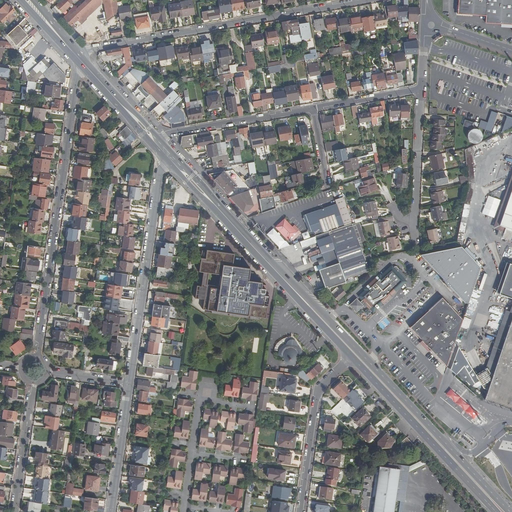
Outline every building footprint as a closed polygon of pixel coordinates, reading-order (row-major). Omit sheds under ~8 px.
[(70,5),(65,0),(62,0),(53,8),(60,15),(70,5)] [(80,0),(70,9),(71,10),(71,11),(73,12),(76,10),(86,0),(85,0),(80,0)] [(103,0),(85,0),(86,0),(76,10),(85,20),(102,4),(104,4),(103,0)] [(118,12),(118,8),(116,0),(103,0),(104,4),(107,21),(118,12)] [(230,0),(218,0),(220,13),(225,12),(228,12),(233,11),(230,0)] [(238,12),(245,10),(243,0),(230,0),(233,11),(233,14),(238,14),(238,12)] [(259,0),(246,0),(248,9),(260,6),(259,0)] [(511,0),(458,0),(457,14),(486,16),(485,23),(511,24),(511,0)] [(183,16),(195,15),(193,1),(180,3),(181,4),(183,16)] [(0,14),(0,20),(3,23),(7,19),(10,22),(14,18),(11,15),(15,11),(11,7),(10,9),(6,4),(0,10),(0,12),(1,14),(0,14)] [(183,16),(181,4),(168,6),(170,19),(183,16)] [(130,6),(118,8),(118,12),(120,20),(132,17),(130,6)] [(151,21),(158,20),(160,19),(161,22),(165,21),(163,6),(149,9),(151,21)] [(397,18),(397,17),(396,7),(396,6),(385,7),(386,15),(386,19),(397,18)] [(396,7),(397,17),(401,16),(401,17),(408,17),(408,8),(408,7),(396,7)] [(60,15),(53,8),(52,10),(58,17),(60,15)] [(420,8),(408,8),(408,17),(408,20),(419,20),(420,8)] [(151,21),(149,9),(134,11),(135,15),(136,19),(137,29),(152,26),(151,21)] [(85,20),(76,10),(73,12),(71,11),(71,10),(63,18),(71,27),(74,30),(77,28),(74,25),(78,21),(81,24),(85,20)] [(218,10),(203,13),(204,20),(219,18),(218,10)] [(373,17),(375,27),(387,25),(386,19),(386,15),(378,16),(378,15),(373,15),(373,17)] [(376,29),(375,27),(373,17),(361,19),(363,29),(363,31),(376,29)] [(336,21),(335,18),(326,20),(328,31),(337,29),(336,21)] [(338,33),(350,31),(348,20),(348,18),(343,19),(343,20),(336,21),(337,29),(338,33)] [(363,29),(361,19),(361,18),(348,20),(350,31),(354,31),(363,29)] [(325,29),(323,19),(314,21),(316,31),(325,29)] [(299,25),(298,20),(282,23),(283,31),(291,29),(292,35),(289,35),(291,44),(302,42),(301,40),(299,25)] [(299,25),(301,40),(311,38),(308,23),(299,25)] [(28,36),(22,29),(21,30),(17,26),(7,35),(8,37),(19,49),(29,39),(27,37),(28,36)] [(274,44),(280,43),(278,32),(270,33),(270,32),(266,33),(268,45),(274,44)] [(252,48),(264,46),(262,34),(256,35),(256,36),(250,37),(251,45),(252,48)] [(341,50),(342,54),(354,52),(353,49),(352,49),(349,36),(343,37),(345,47),(343,48),(343,49),(341,50)] [(10,44),(14,49),(18,50),(19,49),(8,37),(6,39),(10,44)] [(418,40),(409,42),(404,43),(405,46),(409,46),(409,51),(411,51),(412,54),(417,54),(418,40)] [(201,45),(201,47),(202,55),(211,53),(209,44),(201,45)] [(256,69),(252,48),(251,45),(244,47),(248,66),(237,68),(237,73),(243,71),(250,70),(256,69)] [(172,46),(162,47),(164,57),(174,56),(172,46)] [(178,59),(190,57),(189,50),(189,47),(176,49),(178,59)] [(202,55),(201,47),(189,50),(190,57),(191,62),(203,60),(203,57),(202,55)] [(130,67),(132,66),(129,48),(123,49),(124,52),(125,58),(127,57),(129,65),(124,69),(126,71),(130,67)] [(329,56),(331,56),(342,54),(341,50),(341,48),(328,50),(329,56)] [(230,49),(217,52),(220,65),(229,64),(228,57),(232,56),(230,49)] [(134,51),(135,53),(136,61),(147,60),(145,51),(141,52),(140,50),(134,51)] [(305,60),(317,58),(316,53),(316,50),(312,50),(312,54),(304,56),(305,60)] [(395,71),(407,69),(403,52),(392,54),(395,71)] [(23,65),(25,73),(26,77),(28,81),(48,63),(44,59),(30,71),(29,65),(34,61),(31,57),(23,65)] [(51,60),(48,63),(28,81),(33,82),(42,74),(54,63),(51,60)] [(293,68),(295,78),(299,78),(303,100),(312,99),(309,85),(305,63),(305,60),(298,62),(292,63),(293,68)] [(65,76),(54,63),(42,74),(49,81),(48,85),(58,86),(64,87),(65,76)] [(283,64),(280,65),(281,68),(282,73),(287,72),(287,69),(293,68),(292,63),(291,63),(289,63),(283,64)] [(310,76),(320,75),(318,64),(312,65),(313,67),(309,68),(310,76)] [(234,73),(237,73),(237,68),(236,65),(230,67),(230,71),(228,72),(229,74),(231,74),(234,73)] [(268,67),(269,73),(277,72),(277,68),(281,68),(280,65),(272,66),(268,67)] [(0,66),(0,77),(8,78),(10,68),(0,66)] [(126,71),(122,75),(133,86),(138,81),(141,84),(149,77),(151,75),(133,69),(132,70),(130,67),(126,71)] [(243,71),(244,77),(245,80),(252,79),(250,70),(243,71)] [(219,76),(220,85),(225,84),(224,81),(229,80),(229,78),(232,78),(231,74),(229,74),(222,75),(219,76)] [(333,75),(320,77),(322,90),(335,87),(333,75)] [(398,83),(396,75),(386,77),(388,85),(398,83)] [(150,94),(158,87),(149,77),(141,84),(137,88),(146,98),(150,94)] [(245,80),(244,77),(235,78),(237,89),(246,87),(245,80)] [(373,87),(371,79),(362,80),(364,89),(373,87)] [(33,95),(35,83),(33,82),(28,81),(27,89),(26,94),(33,95)] [(361,90),(359,82),(350,83),(352,92),(361,90)] [(45,87),(44,97),(58,99),(60,89),(58,89),(58,86),(48,85),(41,83),(41,86),(45,87)] [(296,85),(284,88),(285,91),(287,102),(299,100),(296,85)] [(158,87),(150,94),(159,103),(167,97),(158,87)] [(287,102),(285,91),(280,92),(281,98),(276,99),(277,105),(287,103),(287,102)] [(172,92),(167,97),(159,103),(168,113),(176,106),(181,101),(175,94),(172,92)] [(260,95),(260,93),(251,95),(254,107),(262,106),(262,105),(260,95)] [(262,105),(275,102),(273,93),(267,94),(260,95),(262,105)] [(219,95),(206,97),(209,109),(221,107),(219,95)] [(237,107),(235,96),(227,98),(229,112),(238,111),(237,107)] [(51,111),(62,112),(63,101),(55,100),(54,106),(51,106),(51,111)] [(401,117),(400,105),(396,105),(396,106),(389,107),(389,117),(401,117)] [(400,105),(401,117),(410,117),(410,105),(400,105)] [(166,115),(164,117),(171,124),(184,121),(183,113),(176,106),(168,113),(166,115)] [(103,107),(96,114),(103,121),(110,114),(103,107)] [(370,109),(370,113),(372,121),(372,124),(377,123),(376,117),(383,116),(382,110),(381,107),(370,109)] [(43,122),(45,110),(42,109),(34,108),(32,120),(43,122)] [(203,108),(187,110),(188,118),(192,118),(192,120),(202,118),(201,116),(204,115),(203,108)] [(491,111),(488,122),(480,120),(478,128),(492,132),(497,113),(491,111)] [(87,113),(83,112),(80,134),(90,136),(92,118),(95,119),(93,114),(87,113)] [(358,117),(359,123),(372,121),(370,113),(358,115),(358,117)] [(320,115),(323,132),(335,130),(332,116),(325,118),(324,115),(320,115)] [(342,115),(332,116),(335,130),(335,132),(340,132),(339,125),(343,125),(342,115)] [(509,133),(511,125),(511,117),(506,116),(502,131),(509,133)] [(463,127),(470,128),(466,142),(479,145),(482,131),(476,130),(477,123),(464,120),(463,127)] [(54,125),(46,124),(44,133),(54,135),(55,131),(54,131),(54,125)] [(299,127),(300,134),(302,145),(308,144),(306,134),(308,133),(307,125),(299,127)] [(290,126),(277,127),(279,141),(292,140),(290,126)] [(132,133),(126,127),(119,134),(125,140),(132,133)] [(239,129),(240,133),(240,134),(244,133),(245,138),(248,137),(249,144),(251,144),(248,128),(239,129)] [(230,139),(238,138),(237,133),(236,130),(226,131),(228,141),(231,141),(230,139)] [(184,149),(193,148),(211,144),(210,137),(211,137),(210,132),(182,137),(181,145),(184,149)] [(266,133),(262,134),(264,144),(269,143),(269,145),(277,144),(275,133),(266,134),(266,133)] [(49,143),(50,136),(38,134),(36,145),(37,146),(42,146),(51,147),(52,143),(49,143)] [(92,152),(94,139),(82,137),(81,145),(79,145),(78,151),(92,152)] [(103,146),(105,153),(113,148),(107,139),(104,142),(106,144),(103,146)] [(240,150),(238,140),(232,141),(235,156),(241,155),(240,150)] [(440,142),(431,141),(430,141),(429,148),(442,149),(442,145),(440,145),(440,142)] [(217,143),(211,144),(193,148),(198,153),(208,151),(208,157),(212,157),(228,154),(226,142),(221,143),(217,143)] [(337,142),(325,144),(326,152),(334,151),(338,150),(337,142)] [(53,148),(51,147),(42,146),(41,157),(52,158),(53,148)] [(338,150),(334,151),(336,162),(343,161),(348,160),(346,148),(338,150)] [(86,154),(79,153),(79,156),(77,156),(76,164),(85,165),(86,154)] [(110,154),(107,157),(115,165),(122,160),(115,153),(112,156),(110,154)] [(214,169),(230,166),(230,164),(229,162),(228,154),(212,157),(214,169)] [(442,154),(430,157),(433,170),(445,167),(442,154)] [(242,162),(241,155),(235,156),(234,156),(235,161),(229,162),(230,164),(242,162)] [(311,158),(305,159),(296,161),(298,174),(301,173),(313,170),(311,158)] [(346,172),(359,168),(356,158),(348,160),(343,161),(346,172)] [(48,161),(34,159),(32,171),(34,171),(47,173),(48,173),(48,168),(47,168),(48,161)] [(254,162),(247,163),(249,175),(257,173),(254,162)] [(379,163),(376,164),(377,171),(372,172),(372,175),(381,172),(379,163)] [(85,180),(87,168),(75,166),(73,179),(78,179),(85,180)] [(368,167),(359,169),(362,178),(367,176),(366,171),(369,170),(368,167)] [(258,180),(257,174),(252,175),(252,178),(248,179),(246,181),(241,176),(240,177),(233,170),(210,174),(212,176),(213,176),(214,177),(213,178),(230,197),(248,190),(259,186),(258,180)] [(33,184),(36,184),(36,183),(50,185),(50,181),(49,181),(50,175),(46,175),(47,173),(34,171),(33,176),(32,176),(31,183),(33,184)] [(444,171),(433,173),(436,186),(448,183),(447,177),(444,175),(444,171)] [(298,174),(285,177),(288,190),(291,189),(297,188),(296,184),(302,182),(301,173),(298,174)] [(499,225),(511,187),(511,173),(493,228),(499,230),(501,225),(499,225)] [(140,175),(130,174),(128,185),(138,186),(140,175)] [(398,174),(393,174),(393,179),(397,179),(397,187),(406,188),(407,174),(403,174),(398,174)] [(271,184),(271,180),(270,176),(263,177),(263,179),(258,180),(259,186),(259,187),(271,185),(271,184)] [(460,177),(461,184),(468,182),(468,181),(467,176),(460,177)] [(364,185),(358,187),(361,196),(378,190),(374,178),(363,182),(364,185)] [(88,193),(90,181),(85,180),(78,179),(76,191),(78,192),(88,193)] [(33,184),(31,196),(36,197),(44,198),(46,185),(36,184),(33,184)] [(273,195),(271,185),(259,187),(261,198),(264,197),(264,199),(260,199),(262,213),(276,208),(273,195)] [(141,188),(129,187),(127,199),(129,199),(139,201),(141,199),(142,195),(140,193),(141,188)] [(511,187),(499,225),(501,225),(499,230),(497,235),(511,239),(511,318),(484,400),(511,409),(511,187)] [(288,190),(273,195),(276,208),(288,204),(287,201),(294,199),(291,189),(288,190)] [(229,197),(243,211),(249,209),(253,205),(248,190),(230,197),(229,197)] [(444,202),(442,191),(432,194),(434,204),(444,202)] [(88,193),(78,192),(77,196),(76,196),(75,199),(77,199),(76,202),(88,204),(90,194),(88,193)] [(101,204),(100,208),(106,209),(108,196),(101,195),(100,200),(99,200),(99,204),(101,204)] [(493,217),(500,199),(488,195),(482,213),(493,217)] [(343,197),(335,200),(343,224),(351,222),(343,197)] [(117,198),(116,210),(118,211),(128,212),(129,206),(128,206),(129,199),(127,199),(117,198)] [(38,202),(36,201),(35,208),(46,210),(48,200),(42,199),(42,201),(39,200),(38,202)] [(375,201),(364,203),(366,213),(370,212),(370,216),(378,215),(377,211),(376,211),(375,201)] [(87,207),(87,206),(73,204),(72,216),(85,218),(87,207)] [(463,240),(470,205),(464,204),(457,238),(463,240)] [(330,206),(306,214),(309,222),(332,214),(330,206)] [(440,206),(431,208),(433,222),(443,220),(440,206)] [(41,223),(43,210),(33,209),(32,221),(41,223)] [(171,223),(173,211),(165,210),(163,222),(171,223)] [(198,212),(180,210),(178,222),(197,225),(198,212)] [(128,212),(118,211),(118,214),(115,213),(114,223),(124,224),(127,225),(128,217),(129,217),(129,212),(128,212)] [(334,215),(320,220),(323,231),(338,226),(334,215)] [(67,224),(61,224),(61,227),(67,228),(78,230),(79,230),(88,231),(89,225),(82,224),(82,227),(78,227),(79,219),(70,218),(70,222),(68,222),(67,224)] [(385,218),(378,220),(379,223),(377,223),(380,237),(389,235),(387,222),(386,222),(385,218)] [(285,219),(276,228),(288,240),(296,232),(285,219)] [(102,234),(104,221),(98,220),(97,229),(96,229),(95,232),(102,234)] [(39,235),(41,223),(32,221),(29,221),(27,233),(39,235)] [(132,238),(133,226),(127,225),(124,224),(124,227),(122,236),(132,238)] [(338,263),(344,280),(368,271),(352,224),(316,236),(320,249),(321,254),(322,254),(323,258),(325,263),(327,267),(338,263)] [(78,230),(67,228),(66,238),(77,239),(78,230)] [(436,229),(427,231),(429,243),(438,241),(436,229)] [(174,244),(176,232),(170,231),(166,230),(164,243),(168,243),(174,244)] [(122,236),(121,240),(123,241),(122,248),(133,250),(135,238),(132,238),(122,236)] [(397,237),(387,239),(389,251),(400,249),(399,244),(398,244),(397,237)] [(68,241),(66,253),(78,255),(80,243),(68,241)] [(41,248),(28,246),(27,255),(39,257),(41,248)] [(459,247),(448,249),(421,255),(420,255),(423,258),(433,269),(443,279),(454,292),(457,294),(464,303),(468,303),(470,297),(475,283),(480,267),(461,246),(459,247)] [(202,309),(265,318),(268,295),(264,295),(265,289),(261,288),(262,281),(249,279),(250,269),(232,266),(234,254),(201,249),(198,272),(203,273),(201,287),(197,287),(195,299),(204,301),(202,309)] [(321,254),(320,249),(308,253),(310,258),(311,257),(313,262),(323,258),(322,254),(321,254)] [(123,257),(123,261),(132,263),(134,253),(122,252),(121,257),(123,257)] [(75,255),(65,254),(63,265),(73,266),(75,255)] [(170,269),(171,257),(167,256),(159,255),(157,267),(158,267),(170,269)] [(30,260),(30,259),(23,258),(21,270),(27,271),(28,271),(28,270),(37,271),(39,261),(30,260)] [(185,268),(184,271),(193,272),(195,260),(188,259),(187,268),(185,268)] [(131,272),(132,263),(123,261),(120,261),(119,271),(131,272)] [(338,263),(327,267),(319,270),(324,287),(326,286),(327,289),(345,283),(344,280),(338,263)] [(63,278),(75,280),(77,268),(65,266),(63,278)] [(170,269),(158,267),(157,277),(170,279),(171,269),(170,269)] [(367,289),(368,290),(362,296),(363,298),(360,301),(361,301),(359,302),(356,299),(350,305),(356,311),(362,305),(364,307),(366,306),(369,310),(370,309),(373,305),(375,308),(378,306),(382,303),(383,304),(392,296),(389,294),(393,290),(403,281),(391,269),(387,273),(380,279),(379,277),(367,289)] [(36,272),(28,271),(27,271),(25,280),(35,281),(36,272)] [(130,275),(122,274),(121,285),(126,286),(126,284),(129,284),(130,275)] [(75,280),(63,278),(62,291),(73,293),(75,280)] [(454,292),(443,279),(441,281),(453,293),(454,292)] [(153,286),(165,288),(166,281),(154,280),(153,286)] [(29,284),(16,282),(15,294),(15,295),(27,296),(28,289),(29,289),(29,284)] [(100,296),(102,284),(95,283),(93,295),(100,296)] [(335,296),(334,297),(337,301),(345,293),(340,288),(339,289),(336,287),(331,292),(333,294),(335,296)] [(124,289),(117,288),(117,290),(118,290),(116,299),(127,301),(128,292),(123,292),(124,289)] [(177,295),(155,292),(154,301),(158,302),(158,303),(163,304),(164,297),(176,299),(176,297),(177,298),(177,295)] [(15,295),(13,307),(23,308),(24,308),(25,309),(26,302),(27,302),(28,296),(27,296),(15,295)] [(93,296),(87,295),(86,304),(87,304),(87,307),(79,306),(78,307),(77,311),(78,313),(82,313),(82,319),(84,320),(83,325),(56,321),(55,327),(85,332),(88,332),(90,320),(90,317),(92,308),(93,298),(93,296)] [(440,299),(427,312),(410,327),(422,340),(431,350),(446,366),(448,360),(457,335),(457,334),(460,326),(462,319),(442,297),(441,298),(440,298),(440,299)] [(114,301),(93,298),(92,308),(97,308),(126,312),(130,313),(131,304),(114,302),(114,301)] [(154,304),(152,317),(165,319),(168,319),(170,307),(154,304)] [(13,307),(12,307),(11,312),(13,312),(12,319),(15,319),(15,320),(23,321),(23,317),(22,316),(23,308),(13,307)] [(122,315),(115,314),(114,322),(124,323),(124,318),(122,318),(122,315)] [(163,328),(165,319),(152,317),(151,326),(163,328)] [(13,332),(15,320),(15,319),(12,319),(4,318),(2,331),(13,332)] [(102,334),(117,336),(119,324),(104,322),(102,334)] [(161,331),(151,329),(149,342),(160,343),(161,331)] [(53,335),(52,339),(64,341),(65,332),(55,331),(54,335),(53,335)] [(19,340),(10,347),(15,355),(25,348),(19,340)] [(118,340),(112,340),(109,354),(119,355),(121,343),(117,343),(118,340)] [(300,347),(298,346),(297,345),(297,344),(296,342),(294,342),(294,340),(292,340),(291,340),(291,341),(290,341),(288,342),(287,343),(287,344),(285,345),(283,346),(281,348),(279,350),(279,352),(278,354),(278,356),(283,357),(284,359),(284,360),(283,361),(284,363),(286,364),(288,365),(290,365),(291,365),(292,365),(294,364),(296,363),(295,362),(296,360),(297,358),(297,357),(302,356),(302,353),(302,351),(301,350),(300,347)] [(431,350),(422,340),(419,343),(428,353),(431,350)] [(54,343),(53,353),(63,355),(62,357),(71,358),(73,346),(54,343)] [(155,355),(156,345),(148,344),(147,354),(155,355)] [(143,366),(148,367),(157,368),(159,356),(158,356),(155,355),(147,354),(146,354),(145,362),(144,361),(143,366)] [(167,368),(166,369),(175,371),(179,371),(180,364),(181,359),(171,357),(171,360),(175,361),(174,369),(167,368)] [(116,362),(98,359),(97,368),(111,370),(112,368),(115,369),(116,362)] [(318,364),(306,374),(311,379),(322,369),(318,364)] [(157,368),(148,367),(147,376),(152,377),(152,372),(165,374),(166,369),(157,368)] [(181,385),(187,386),(196,388),(198,371),(191,370),(190,377),(182,376),(181,385)] [(177,383),(179,371),(175,371),(174,376),(171,375),(170,382),(177,383)] [(3,377),(2,384),(15,386),(15,382),(10,381),(11,378),(3,377)] [(294,392),(296,379),(281,377),(279,391),(294,393),(294,392)] [(238,397),(239,394),(241,380),(234,379),(233,386),(226,385),(225,389),(224,394),(238,397)] [(145,391),(145,392),(154,393),(155,393),(156,389),(149,388),(149,383),(147,383),(147,381),(138,380),(137,389),(145,391)] [(175,396),(177,385),(177,383),(170,382),(168,382),(167,389),(173,390),(172,395),(175,396)] [(243,388),(242,395),(242,397),(247,398),(255,399),(256,398),(258,383),(251,382),(250,389),(243,388)] [(48,393),(43,392),(42,400),(55,402),(58,386),(51,385),(50,391),(48,393)] [(332,393),(341,402),(351,392),(346,387),(345,389),(343,387),(341,385),(332,393)] [(67,401),(78,403),(80,391),(76,390),(77,387),(71,387),(69,398),(68,398),(67,401)] [(98,390),(83,388),(82,400),(96,402),(98,390)] [(451,388),(445,394),(474,419),(479,413),(451,388)] [(8,389),(6,398),(7,398),(16,399),(17,390),(8,389)] [(145,392),(140,391),(139,401),(147,402),(148,395),(154,395),(154,393),(145,392)] [(115,393),(104,392),(103,400),(105,401),(104,406),(116,407),(117,402),(114,402),(115,393)] [(179,399),(179,401),(176,416),(184,417),(185,410),(192,411),(193,402),(188,401),(179,399)] [(289,400),(288,410),(298,412),(300,402),(289,400)] [(58,405),(51,404),(50,416),(58,418),(60,418),(62,406),(58,405)] [(136,410),(135,413),(150,415),(151,410),(150,410),(151,406),(139,404),(138,410),(136,410)] [(347,408),(339,415),(343,419),(352,411),(349,408),(348,409),(347,408)] [(219,411),(205,409),(203,418),(210,419),(209,426),(216,428),(218,413),(219,411)] [(362,409),(352,419),(360,427),(371,416),(368,413),(367,414),(362,409)] [(17,412),(3,410),(2,419),(16,421),(17,412)] [(115,413),(102,411),(100,421),(114,423),(115,413)] [(222,411),(222,414),(221,421),(228,422),(227,429),(233,430),(236,416),(236,414),(222,411)] [(244,432),(251,433),(253,418),(253,416),(245,415),(239,414),(239,417),(238,424),(245,425),(244,432)] [(50,416),(47,416),(46,424),(45,429),(51,429),(53,430),(56,430),(58,418),(50,416)] [(295,419),(284,417),(283,428),(293,430),(295,419)] [(324,432),(333,433),(335,421),(325,419),(323,429),(325,429),(324,432)] [(190,421),(183,420),(182,428),(175,426),(173,436),(188,438),(190,421)] [(11,436),(13,424),(0,422),(0,434),(10,436),(11,436)] [(88,422),(86,434),(96,436),(98,436),(99,424),(98,424),(92,423),(88,422)] [(137,424),(135,435),(146,437),(148,426),(137,424)] [(370,425),(360,435),(368,443),(378,433),(370,425)] [(214,447),(214,445),(215,438),(208,436),(209,430),(202,428),(200,445),(214,447)] [(53,430),(51,442),(62,443),(63,431),(56,430),(53,430)] [(217,445),(217,447),(226,449),(231,450),(231,447),(232,440),(225,439),(226,432),(219,431),(217,445)] [(10,436),(0,434),(0,447),(4,448),(5,447),(12,448),(14,439),(10,438),(10,436)] [(243,435),(236,434),(234,448),(234,450),(243,452),(248,453),(250,443),(242,442),(243,435)] [(295,436),(279,434),(278,446),(294,448),(295,436)] [(377,443),(378,449),(393,449),(393,445),(392,444),(393,442),(386,435),(377,443)] [(98,436),(96,436),(93,453),(107,455),(108,452),(108,448),(109,444),(102,443),(103,437),(98,436)] [(342,438),(328,436),(327,447),(340,449),(342,438)] [(401,443),(401,449),(416,448),(406,438),(401,443)] [(75,455),(83,456),(84,445),(75,444),(74,455),(75,455)] [(146,464),(148,448),(135,446),(134,453),(136,453),(136,457),(135,457),(134,462),(146,464)] [(171,451),(169,466),(176,467),(177,461),(184,462),(184,461),(186,452),(180,451),(171,450),(171,451)] [(36,452),(35,457),(36,457),(36,461),(39,461),(38,465),(47,466),(48,459),(45,459),(46,454),(36,452)] [(291,453),(278,452),(277,463),(290,464),(291,453)] [(340,455),(325,453),(324,464),(338,466),(340,455)] [(210,474),(211,467),(211,464),(197,462),(195,479),(202,480),(203,473),(210,474)] [(104,465),(95,464),(94,472),(104,474),(105,469),(104,469),(104,465)] [(398,511),(402,511),(409,467),(401,466),(388,464),(388,468),(400,470),(395,501),(400,502),(398,511)] [(38,469),(38,472),(37,477),(46,479),(48,466),(47,466),(38,465),(37,469),(38,469)] [(144,467),(131,465),(129,474),(143,476),(144,467)] [(214,467),(212,481),(219,482),(220,476),(227,477),(228,469),(229,467),(214,465),(214,467)] [(339,469),(328,467),(326,479),(337,481),(339,469)] [(393,511),(395,501),(400,470),(388,468),(380,467),(373,511),(393,511)] [(232,468),(232,470),(230,484),(237,485),(238,478),(244,479),(246,470),(232,468)] [(275,469),(274,479),(284,480),(285,471),(275,469)] [(180,489),(183,472),(175,471),(174,478),(167,477),(166,487),(180,489)] [(99,478),(87,476),(85,490),(97,491),(99,478)] [(37,477),(35,477),(33,489),(36,490),(48,491),(50,492),(52,479),(46,479),(37,477)] [(142,492),(143,480),(130,478),(130,482),(131,482),(130,490),(131,490),(142,492)] [(69,480),(67,480),(67,482),(65,494),(72,495),(73,484),(69,484),(69,480)] [(207,498),(209,484),(202,483),(201,490),(194,489),(192,498),(206,500),(207,498)] [(211,492),(210,498),(210,501),(224,503),(224,501),(226,487),(219,486),(218,493),(211,492)] [(289,489),(279,487),(278,498),(287,499),(289,489)] [(227,503),(232,504),(241,506),(241,504),(243,489),(236,488),(235,496),(228,495),(227,501),(227,503)] [(333,490),(320,488),(318,499),(331,500),(333,490)] [(36,490),(35,502),(41,503),(46,504),(48,491),(36,490)] [(138,504),(142,505),(144,492),(142,492),(131,490),(129,503),(138,504)] [(84,509),(96,511),(98,499),(85,497),(84,509)] [(176,511),(178,501),(164,499),(162,509),(169,510),(169,511),(176,511)] [(35,502),(29,502),(28,511),(36,511),(39,511),(41,503),(35,502)]
